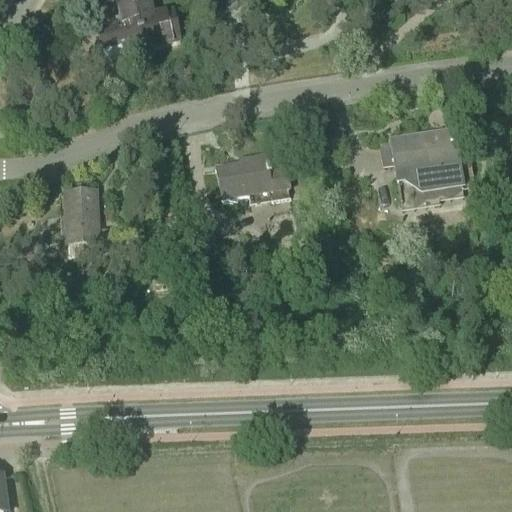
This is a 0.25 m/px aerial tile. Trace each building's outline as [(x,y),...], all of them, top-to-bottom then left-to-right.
[(159,16),(154,0),(114,0),(121,26),(96,33),(102,55),(127,48),(130,57),(180,43),(172,13),(159,16)] [(401,216),(439,210),(439,205),(463,202),(462,194),(473,192),(469,162),(470,156),(454,148),(452,134),(390,144),(398,189),(401,216)] [(261,163),(261,160),(248,163),(249,166),(240,167),(240,168),(216,173),(222,207),(290,195),(286,172),(270,174),(269,169),(266,170),(265,163),(261,163)] [(95,234),(94,196),(65,197),(67,251),(99,250),(99,249),(106,248),(106,234),(95,234)] [(150,254),(140,254),(140,266),(150,266),(150,254)]
